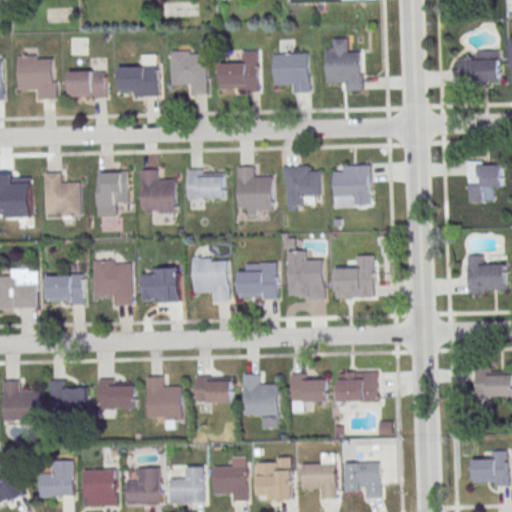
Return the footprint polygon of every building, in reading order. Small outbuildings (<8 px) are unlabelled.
[(327,50),(328,83),(346,82),(347,91),(364,90),(364,73),(361,73),(361,52),(349,52),(349,39),(334,39),(334,49),(327,50)] [(172,51),(173,84),(192,84),(192,94),(208,93),(207,53),(191,53),(191,50),(172,51)] [(470,50),(470,59),(460,59),(460,83),(501,83),(501,50),(470,50)] [(259,51),(260,91),(244,92),(244,88),(222,89),(221,63),(243,62),(243,51),(259,51)] [(274,54),(309,52),(311,92),(295,93),(294,84),(276,85),(274,54)] [(120,67),(143,66),(143,54),(159,54),(160,96),(135,96),(135,91),(121,91),(120,67)] [(20,56),(21,89),(39,88),(39,99),(58,98),(58,81),(54,81),(54,58),(37,59),(37,55),(20,56)] [(70,70),(71,95),(92,94),(92,97),(107,96),(106,68),(70,70)] [(469,162),(469,202),(493,202),(493,190),(504,190),(504,162),(469,162)] [(284,166),(310,165),(310,171),(321,170),(322,194),(303,195),(303,204),(289,205),(288,183),(285,183),(284,166)] [(344,165),(372,165),(372,181),(370,181),(371,203),(355,204),(355,205),(336,206),(335,172),(344,171),(344,165)] [(238,167),(240,207),(274,206),(273,176),(255,176),(255,166),(238,167)] [(142,170),(143,210),(178,209),(177,178),(159,179),(159,169),(142,170)] [(188,169),(189,200),(205,199),(205,197),(226,197),(225,173),(204,173),(204,169),(196,169),(188,169)] [(129,170),(130,202),(116,203),(116,204),(99,205),(98,171),(129,170)] [(45,173),(47,214),(82,212),(81,182),(63,183),(62,172),(45,173)] [(0,173),(0,213),(33,212),(32,182),(14,183),(14,173),(0,173)] [(289,244),(291,290),(309,290),(310,300),(325,299),(324,259),(308,260),(308,244),(289,244)] [(507,293),(507,263),(500,263),(500,256),(468,256),(468,293),(507,293)] [(194,258),(195,292),(214,291),(215,301),(231,300),(228,260),(213,261),(212,257),(194,258)] [(94,260),(95,295),(115,295),(115,305),(133,304),(132,263),(116,263),(116,260),(94,260)] [(247,263),(278,262),(279,299),(263,299),(263,297),(241,298),(240,271),(247,271),(247,263)] [(10,268),(10,278),(0,277),(0,309),(40,309),(40,267),(10,268)] [(145,275),(146,300),(165,299),(165,302),(182,302),(180,267),(159,268),(159,275),(145,275)] [(337,267),(337,297),(375,297),(375,267),(337,267)] [(48,276),(49,300),(68,300),(68,303),(84,302),(84,273),(70,274),(70,275),(48,276)] [(476,397),(511,397),(511,370),(476,370),(476,397)] [(378,402),(378,371),(339,371),(339,402),(378,402)] [(293,372),(294,410),(306,409),(306,400),(330,400),(329,378),(308,378),(308,372),(293,372)] [(245,373),(246,415),(281,414),(280,383),(262,383),(262,373),(245,373)] [(149,376),(150,417),(184,416),(184,385),(166,386),(166,375),(149,376)] [(234,403),(234,376),(197,376),(197,403),(234,403)] [(101,378),(102,409),(116,408),(116,406),(138,406),(137,384),(116,384),(116,378),(101,378)] [(4,380),(6,421),(40,420),(39,389),(21,389),(21,379),(4,380)] [(52,380),(53,410),(68,410),(68,408),(89,407),(88,385),(67,386),(67,379),(52,380)] [(511,486),(510,449),(484,450),(484,460),(474,460),(475,487),(511,486)] [(338,498),(337,453),(322,454),(322,464),(303,464),(303,489),(321,488),(322,498),(338,498)] [(248,500),(248,457),(234,457),(234,466),(215,466),(215,492),(226,492),(226,500),(248,500)] [(294,499),(293,458),(257,458),(258,500),(294,499)] [(75,461),(52,461),(52,472),(42,472),(42,496),(75,496),(75,461)] [(0,507),(25,495),(10,462),(0,467),(0,507)] [(382,497),(381,462),(346,463),(347,489),(365,488),(365,498),(382,497)] [(161,467),(139,467),(139,481),(128,481),(128,504),(161,504),(161,467)] [(171,477),(171,504),(205,504),(205,467),(185,467),(185,477),(171,477)] [(117,469),(85,469),(85,506),(117,506),(117,469)]
